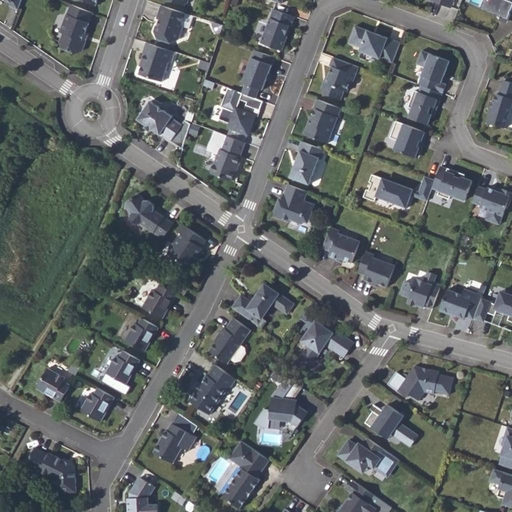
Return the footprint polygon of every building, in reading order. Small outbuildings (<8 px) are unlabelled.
[(511,13),(511,1),(509,0),(486,0),(484,8),(501,14),(500,17),(508,20),(511,13)] [(93,12),(71,4),(60,31),(63,33),(59,41),(62,47),(76,53),(82,50),(86,41),(82,39),(93,12)] [(185,13),(161,5),(156,19),(158,19),(160,20),(158,26),(155,26),(154,31),(158,39),(170,43),(178,39),(182,26),(181,24),(185,13)] [(291,26),(295,17),(273,9),(261,42),(282,50),(287,36),(285,35),(289,25),(291,26)] [(376,36),(367,32),(368,30),(355,25),(351,37),(355,45),(361,47),(360,50),(392,63),(400,42),(377,33),(376,36)] [(175,51),(146,42),(142,53),(143,53),(141,60),(143,61),(141,66),(139,73),(162,81),(168,61),(171,62),(175,51)] [(274,57),(254,49),(242,82),(245,83),(259,89),(262,90),(265,80),(267,75),(274,57)] [(449,61),(421,51),(416,64),(424,67),(418,84),(421,85),(438,91),(443,93),(446,84),(441,83),(439,82),(441,75),(443,76),(449,61)] [(358,66),(333,57),(330,65),(332,66),(328,76),(326,82),(324,82),(322,88),(324,93),(340,99),(343,90),(346,91),(350,82),(352,83),(358,66)] [(215,83),(205,79),(203,85),(212,89),(215,83)] [(511,109),(511,82),(504,81),(500,95),(497,94),(494,103),(493,103),(491,112),(490,112),(487,123),(507,129),(511,109)] [(259,89),(245,83),(241,93),(255,98),(259,89)] [(438,91),(421,85),(418,92),(414,90),(408,106),(412,108),(409,117),(427,124),(432,114),(428,112),(430,106),(434,108),(437,99),(436,98),(438,91)] [(241,93),(230,88),(227,95),(225,95),(221,106),(223,107),(218,119),(230,123),(229,126),(248,134),(255,115),(237,108),(240,99),(247,102),(245,105),(259,110),(263,101),(255,98),(241,93)] [(341,108),(317,99),(313,108),(316,109),(313,116),(310,123),(308,122),(304,134),(327,143),(341,108)] [(150,100),(137,119),(146,125),(147,123),(151,126),(150,128),(159,134),(160,133),(170,140),(182,149),(190,124),(185,120),(182,124),(171,117),(172,116),(163,109),(162,111),(158,108),(159,107),(150,100)] [(425,131),(397,121),(390,137),(398,140),(395,149),(415,157),(419,146),(415,145),(418,139),(421,140),(425,131)] [(246,142),(228,136),(223,149),(221,149),(216,162),(214,163),(211,171),(212,173),(231,180),(235,171),(237,165),(239,166),(242,157),(241,156),(246,142)] [(325,150),(301,141),(298,150),(300,151),(290,177),(309,184),(319,158),(321,159),(325,150)] [(446,172),(439,169),(434,181),(432,188),(439,190),(438,195),(449,199),(451,195),(465,200),(472,181),(461,177),(460,180),(454,178),(455,174),(446,171),(446,172)] [(411,194),(413,189),(398,184),(397,186),(382,180),(383,178),(372,174),(369,182),(372,183),(369,190),(367,189),(364,196),(375,200),(377,194),(396,201),(395,204),(405,208),(411,194)] [(434,181),(427,178),(421,192),(420,197),(427,200),(432,188),(434,181)] [(307,191),(288,184),(282,199),(282,200),(284,201),(283,204),(278,203),(273,216),(289,222),(290,219),(302,224),(303,220),(306,214),(310,216),(314,205),(303,201),(307,191)] [(486,189),(478,186),(472,202),(480,205),(480,207),(489,210),(485,219),(499,224),(506,205),(508,206),(511,195),(511,192),(502,189),(502,190),(501,192),(496,190),(487,187),(486,189)] [(421,192),(413,189),(411,194),(420,197),(421,192)] [(140,223),(162,238),(173,223),(153,210),(154,209),(154,205),(148,200),(145,200),(144,201),(140,195),(137,194),(126,202),(125,205),(131,214),(130,215),(130,218),(136,223),(139,223),(140,223)] [(201,247),(206,240),(182,223),(177,231),(181,234),(168,253),(187,266),(192,259),(195,255),(197,256),(202,248),(201,247)] [(339,230),(330,227),(322,248),(330,251),(329,255),(338,258),(338,257),(343,259),(352,262),(360,241),(338,233),(339,230)] [(374,254),(365,251),(358,272),(365,275),(364,279),(372,283),(372,281),(378,284),(387,287),(395,265),(373,257),(374,254)] [(425,305),(432,308),(441,285),(434,282),(436,275),(428,271),(424,281),(416,278),(414,284),(405,280),(400,293),(409,297),(407,302),(416,305),(417,303),(424,306),(425,305)] [(452,281),(450,286),(463,291),(465,286),(452,281)] [(152,289),(142,307),(162,318),(168,308),(167,308),(171,300),(172,301),(176,294),(160,283),(155,291),(152,289)] [(264,283),(254,298),(256,299),(254,302),(252,301),(251,302),(241,295),(232,307),(249,319),(254,312),(262,318),(272,303),(286,313),(293,303),(264,283)] [(183,286),(178,293),(183,296),(188,289),(183,286)] [(462,294),(447,289),(439,310),(450,314),(451,312),(456,314),(465,317),(465,316),(473,319),(474,317),(481,298),(482,295),(464,288),(462,294)] [(511,297),(500,293),(496,304),(481,298),(474,317),(482,320),(485,311),(495,315),(497,309),(509,314),(507,320),(511,321),(511,297)] [(254,312),(249,319),(258,326),(263,319),(262,318),(254,312)] [(304,324),(307,319),(301,315),(297,320),(304,324)] [(135,322),(124,340),(145,351),(150,342),(149,341),(153,333),(154,334),(158,327),(141,317),(138,324),(135,322)] [(251,330),(234,317),(225,328),(224,327),(218,335),(219,336),(216,341),(209,350),(228,363),(251,330)] [(325,327),(316,320),(302,340),(309,345),(302,355),(313,362),(325,344),(344,356),(353,343),(335,330),(333,332),(325,327)] [(335,330),(326,324),(325,327),(333,332),(335,330)] [(116,355),(106,372),(126,384),(132,374),(130,373),(134,366),(136,367),(140,360),(123,350),(119,356),(116,355)] [(236,379),(215,364),(208,375),(207,374),(200,384),(196,390),(189,400),(209,414),(227,389),(228,390),(236,379)] [(423,367),(415,365),(406,378),(396,371),(388,383),(407,397),(409,393),(418,400),(424,392),(433,394),(434,391),(449,395),(453,378),(438,374),(439,371),(429,369),(429,371),(423,370),(423,367)] [(48,367),(36,387),(46,393),(47,391),(54,395),(53,397),(60,401),(70,384),(64,380),(65,377),(48,367)] [(302,387),(287,376),(272,397),(270,417),(289,418),(289,421),(296,428),(307,411),(297,404),(297,400),(293,399),(302,387)] [(90,392),(80,410),(101,421),(106,411),(105,410),(109,403),(110,404),(114,397),(97,387),(94,394),(90,392)] [(402,414),(386,403),(378,415),(373,411),(365,422),(374,429),(376,425),(389,434),(390,432),(409,445),(417,434),(398,421),(402,414)] [(197,437),(172,423),(168,430),(167,429),(162,438),(164,439),(161,443),(159,442),(154,452),(173,463),(182,447),(189,451),(197,437)] [(511,428),(508,427),(506,435),(508,436),(502,454),(506,455),(505,460),(511,462),(511,428)] [(368,438),(361,448),(348,439),(338,454),(359,469),(365,461),(374,467),(376,465),(389,474),(399,460),(368,438)] [(241,440),(235,449),(245,457),(239,465),(242,467),(222,496),(240,508),(260,479),(257,477),(269,460),(241,440)] [(64,463),(65,461),(50,453),(49,454),(35,447),(25,466),(39,474),(41,471),(55,479),(56,493),(76,492),(75,466),(72,464),(71,466),(64,463)] [(235,449),(229,458),(239,465),(245,457),(235,449)] [(511,474),(494,468),(489,481),(501,484),(497,495),(505,498),(503,503),(511,505),(511,474)] [(140,477),(130,491),(130,498),(130,506),(128,506),(128,511),(157,511),(157,504),(149,504),(148,497),(155,487),(140,477)] [(389,511),(392,508),(354,481),(348,489),(353,493),(341,510),(340,509),(337,511),(363,511),(364,511),(374,511),(376,510),(379,511),(389,511)]
